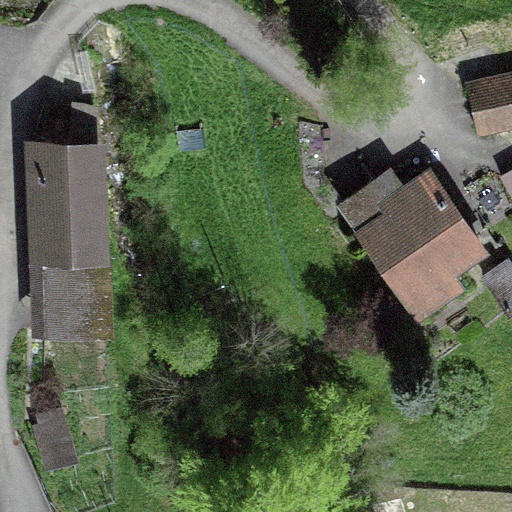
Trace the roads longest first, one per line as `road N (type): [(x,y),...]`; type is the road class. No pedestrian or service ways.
road 1 (residential): [(365,0),(419,81),(410,112),(387,118),(363,117),(317,96),(196,0)]
road 2 (residential): [(86,0),(55,38),(0,160)]
